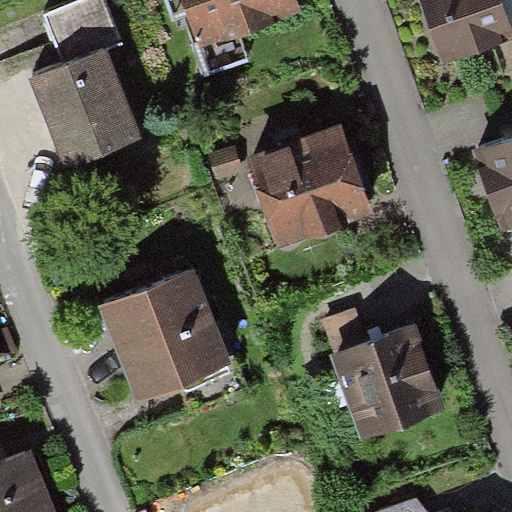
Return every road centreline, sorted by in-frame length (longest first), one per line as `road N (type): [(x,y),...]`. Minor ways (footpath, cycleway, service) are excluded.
road 1 (residential): [(365,0),(511,415)]
road 2 (residential): [(112,511),(0,223)]
